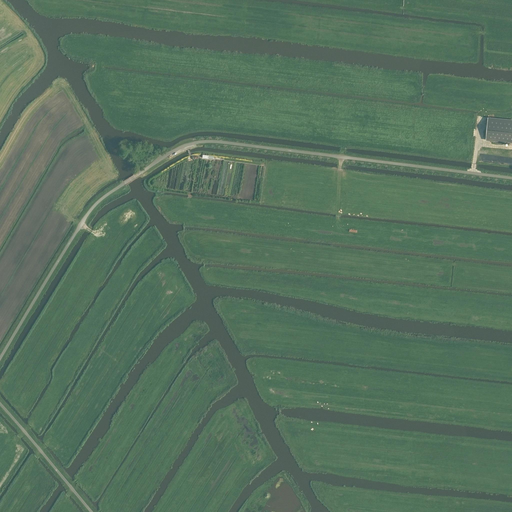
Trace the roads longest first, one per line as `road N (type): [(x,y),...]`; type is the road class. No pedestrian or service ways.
road 1 (unclassified): [(0,358),(100,200),(186,145),(511,178)]
road 2 (unclassified): [(90,511),(0,404)]
